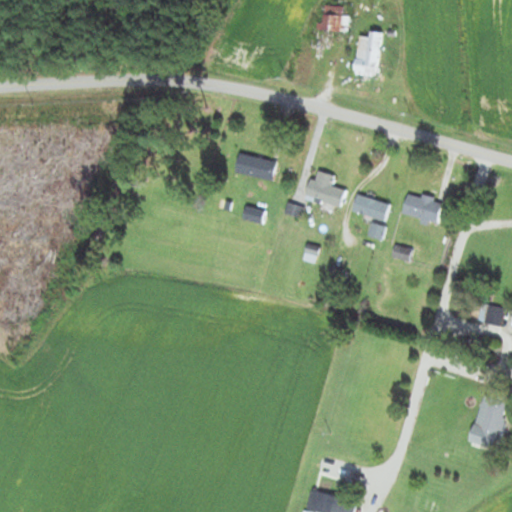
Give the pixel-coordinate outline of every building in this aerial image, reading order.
[(344,31),(344,7),(318,7),(318,31),(344,31)] [(360,36),(355,75),(376,78),(383,33),(370,31),(369,37),(360,36)] [(262,159),(240,154),(236,172),(258,177),(262,159)] [(335,176),(316,170),(307,199),(340,210),(347,191),(332,186),(335,176)] [(403,215),(438,224),(444,202),(408,194),(403,215)] [(386,222),(391,205),(358,195),(352,212),(386,222)] [(245,220),(262,223),(264,213),(247,210),(245,220)] [(501,328),(505,309),(490,305),(485,324),(501,328)] [(470,443),(496,451),(511,404),(485,396),(470,443)] [(315,511),(354,511),(357,501),(312,492),(308,510),(315,511)]
